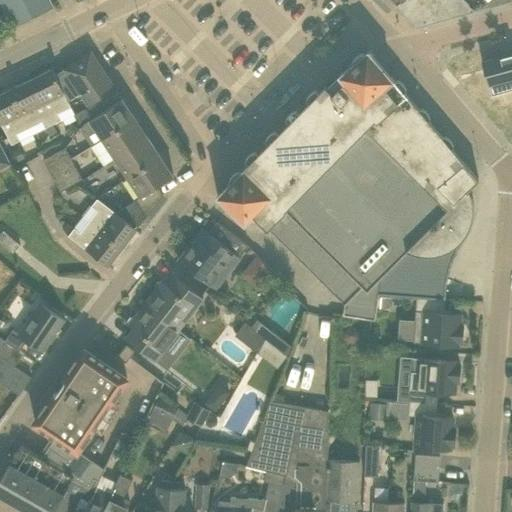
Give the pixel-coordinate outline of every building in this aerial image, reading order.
[(0,0),(13,25),(55,5),(52,0),(0,0)] [(400,0),(401,1),(397,5),(417,27),(474,11),(464,0),(485,0),(491,6),(511,0),(400,0)] [(376,319),(380,293),(382,277),(408,251),(425,255),(430,255),(436,254),(441,253),(446,252),(451,249),(456,246),(461,242),(464,238),(468,232),(471,227),(473,221),(474,214),(475,208),(474,201),(472,195),(470,188),(479,179),(384,66),(384,65),(384,64),(383,65),(369,49),(354,62),(353,62),(352,62),(353,63),(340,74),(340,75),(328,87),(326,85),(306,106),(305,105),(304,106),(305,107),(285,126),(284,127),(265,147),(264,146),(264,147),(264,148),(231,182),(230,181),(229,182),(230,182),(218,195),(246,222),(255,213),(346,302),(343,314),(376,319)] [(65,68),(76,85),(90,107),(90,106),(96,115),(123,98),(91,50),(65,68)] [(511,52),(482,61),(491,96),(511,90),(511,52)] [(75,113),(53,68),(32,78),(54,123),(75,113)] [(54,123),(32,78),(11,89),(33,133),(46,127),(54,123)] [(33,133),(11,89),(0,94),(0,118),(12,143),(33,133)] [(90,119),(104,139),(135,117),(123,98),(96,115),(90,118),(90,119)] [(135,117),(104,139),(116,157),(148,136),(135,117)] [(72,137),(78,127),(72,122),(65,132),(72,137)] [(54,123),(46,127),(50,135),(58,131),(54,123)] [(161,155),(148,136),(116,157),(128,177),(161,155)] [(9,152),(15,163),(25,157),(20,146),(9,152)] [(44,159),(50,170),(72,158),(66,147),(44,159)] [(158,186),(174,175),(161,155),(128,177),(141,196),(137,199),(147,215),(164,195),(158,186)] [(72,158),(50,170),(55,180),(77,169),(72,158)] [(55,180),(61,191),(83,179),(77,169),(55,180)] [(123,247),(147,216),(136,200),(116,212),(98,197),(92,204),(83,216),(123,247)] [(69,235),(108,265),(123,247),(83,216),(75,227),(69,235)] [(232,268),(249,245),(217,221),(209,232),(205,229),(197,239),(196,238),(179,260),(211,285),(227,264),(232,268)] [(67,232),(69,235),(75,227),(68,222),(63,227),(65,230),(67,232)] [(21,244),(3,229),(0,232),(0,240),(14,252),(21,244)] [(270,268),(257,254),(249,264),(264,276),(270,268)] [(203,297),(176,275),(168,285),(163,281),(146,303),(174,324),(190,304),(195,308),(203,297)] [(446,298),(417,296),(414,341),(459,344),(459,341),(463,342),(464,325),(460,324),(461,313),(442,312),(443,299),(446,299),(446,298)] [(388,308),(393,303),(393,297),(381,297),(381,308),(388,308)] [(13,328),(6,340),(20,350),(27,340),(44,351),(65,319),(39,301),(19,332),(13,328)] [(135,328),(127,338),(154,360),(163,348),(158,344),(174,324),(146,303),(129,324),(135,328)] [(258,352),(266,337),(245,321),(235,334),(258,352)] [(355,342),(359,338),(359,332),(355,328),(349,328),(344,333),(344,338),(348,342),(355,342)] [(292,345),(272,329),(266,337),(287,354),(292,345)] [(1,337),(0,337),(0,354),(16,365),(24,353),(20,350),(6,340),(1,337)] [(126,361),(135,350),(128,344),(119,355),(126,361)] [(128,377),(85,348),(65,376),(67,377),(58,390),(56,390),(37,418),(58,432),(44,453),(23,441),(20,445),(74,476),(85,453),(79,449),(128,377)] [(142,358),(134,351),(131,355),(139,362),(142,358)] [(8,386),(20,394),(32,377),(16,365),(0,354),(0,380),(8,386)] [(410,401),(438,403),(438,402),(436,402),(437,390),(455,392),(456,381),(460,381),(461,364),(457,364),(458,361),(413,357),(410,401)] [(366,395),(378,396),(378,379),(366,378),(366,395)] [(205,403),(216,410),(229,391),(228,390),(227,391),(212,393),(205,403)] [(286,475),(303,405),(270,399),(255,441),(252,450),(246,465),(267,470),(267,471),(286,475)] [(203,425),(211,410),(195,401),(188,414),(186,416),(187,417),(203,425)] [(371,401),(369,418),(387,420),(389,403),(371,401)] [(416,445),(451,448),(451,445),(455,445),(456,428),(453,428),(453,417),(435,415),(436,403),(438,404),(438,403),(410,401),(409,415),(418,416),(416,445)] [(145,421),(166,431),(175,412),(154,402),(145,421)] [(277,511),(327,511),(329,459),(329,439),(329,410),(303,405),(286,475),(277,511)] [(178,407),(173,418),(184,423),(187,417),(186,416),(188,414),(178,407)] [(176,442),(190,447),(194,435),(181,430),(176,442)] [(114,449),(128,457),(134,445),(137,439),(122,431),(114,449)] [(366,444),(365,475),(378,476),(380,445),(366,444)] [(54,511),(65,493),(74,476),(20,445),(0,480),(0,496),(27,511),(54,511)] [(106,468),(105,467),(85,453),(74,476),(65,493),(54,511),(100,511),(110,492),(111,492),(116,481),(103,474),(106,468)] [(439,468),(440,455),(416,453),(415,466),(439,468)] [(358,500),(359,460),(329,459),(327,511),(348,511),(349,500),(358,500)] [(236,472),(238,463),(223,460),(221,474),(229,476),(236,472)] [(415,466),(414,479),(426,480),(438,481),(439,468),(415,466)] [(270,481),(266,499),(231,496),(231,501),(218,501),(217,511),(277,511),(286,475),(267,471),(265,480),(270,481)] [(131,479),(120,473),(116,481),(111,492),(110,492),(100,511),(125,511),(130,501),(123,498),(131,479)] [(425,495),(426,480),(414,479),(414,494),(425,495)] [(183,487),(184,482),(173,481),(173,486),(170,511),(182,511),(183,511),(184,511),(186,488),(183,487)] [(195,507),(208,508),(210,484),(197,483),(195,507)] [(170,511),(173,486),(162,486),(159,485),(157,506),(145,506),(145,511),(143,511),(170,511)] [(357,511),(358,500),(349,500),(348,511),(327,511),(357,511)] [(389,511),(390,501),(374,501),(373,511),(389,511)] [(405,511),(405,502),(390,501),(389,511),(405,511)] [(443,511),(444,503),(430,502),(413,502),(413,511),(443,511)]
